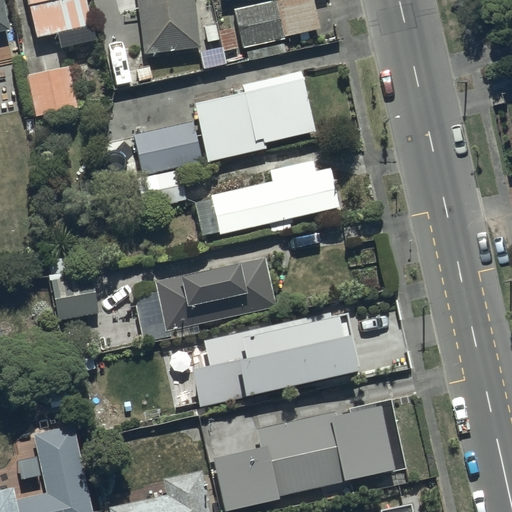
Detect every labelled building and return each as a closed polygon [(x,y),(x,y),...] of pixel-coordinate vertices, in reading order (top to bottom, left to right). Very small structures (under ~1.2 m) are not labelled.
[(23,0),(31,40),(53,36),(56,50),(90,43),(88,35),(99,33),(96,21),(88,22),(83,0),(23,0)] [(133,0),(141,56),(199,49),(192,0),(133,0)] [(310,0),(281,0),(230,11),(238,49),(281,40),(281,37),(317,30),(310,0)] [(122,54),(106,57),(112,88),(151,80),(148,66),(125,71),(122,54)] [(24,77),(32,118),(76,109),(68,68),(24,77)] [(238,95),(190,106),(204,166),(264,151),(263,146),(314,133),(300,72),(236,88),(238,95)] [(140,177),(175,169),(198,163),(188,122),(130,136),(140,177)] [(267,183),(205,197),(214,236),(337,208),(329,169),(312,173),(309,160),(264,170),(267,183)] [(175,169),(140,177),(131,179),(140,213),(184,202),(175,169)] [(261,259),(151,283),(161,333),(272,309),(261,259)] [(90,274),(47,282),(54,322),(97,314),(90,274)] [(327,315),(200,342),(205,368),(188,372),(196,409),(349,374),(348,370),(353,369),(342,316),(327,319),(327,315)] [(256,450),(209,459),(219,511),(234,511),(272,505),(271,497),(390,474),(377,410),(336,418),(335,412),(252,428),(256,450)] [(0,511),(88,511),(71,425),(30,433),(36,461),(35,462),(34,463),(34,464),(33,465),(32,466),(32,467),(31,468),(30,469),(29,470),(28,471),(27,472),(26,473),(26,474),(25,474),(24,475),(23,476),(22,477),(21,477),(21,478),(20,479),(19,480),(18,480),(17,481),(16,482),(15,482),(14,483),(13,483),(12,484),(11,485),(10,485),(9,486),(8,486),(7,487),(6,487),(7,490),(0,491),(0,511)] [(206,511),(199,473),(159,480),(163,496),(107,508),(107,511),(206,511)]
